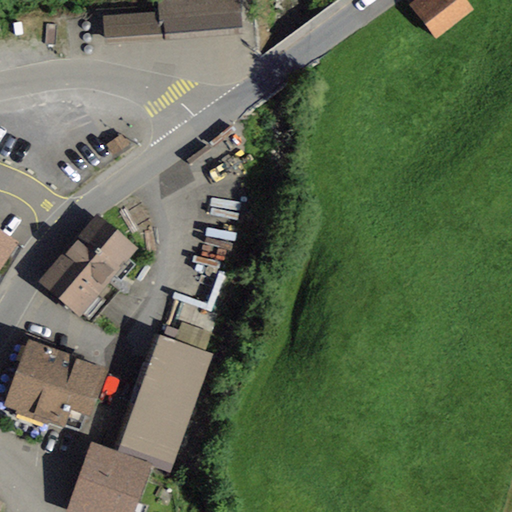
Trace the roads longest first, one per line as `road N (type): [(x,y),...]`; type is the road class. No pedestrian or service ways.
road 1 (secondary): [(0,326),(69,222),(202,125)]
road 2 (unclassified): [(202,125),(159,91),(99,74),(0,86)]
road 3 (secondary): [(202,125),(373,0)]
